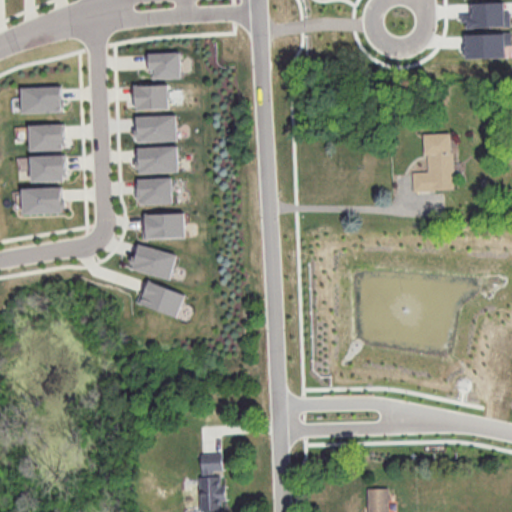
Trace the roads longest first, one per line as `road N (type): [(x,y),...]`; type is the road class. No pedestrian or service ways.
road 1 (residential): [(283,511),(259,0)]
road 2 (residential): [(95,12),(103,228),(97,242),(82,247),(0,257)]
road 3 (residential): [(95,12),(259,10)]
road 4 (residential): [(419,416),(376,403),(280,401)]
road 5 (residential): [(281,430),(378,428),(419,416)]
road 6 (residential): [(379,0),(371,21),(394,46),(424,30),(418,0)]
